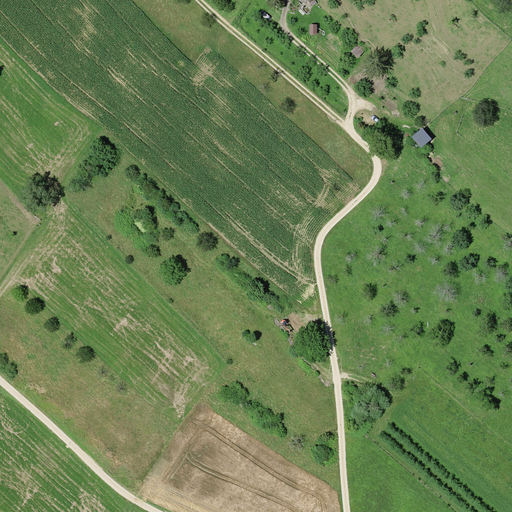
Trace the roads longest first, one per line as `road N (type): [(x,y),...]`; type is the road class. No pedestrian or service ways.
road 1 (track): [(348,511),(320,252),(327,229),(373,184),(380,160),(199,0)]
road 2 (track): [(156,511),(0,381)]
road 3 (track): [(348,126),(359,101),(289,34),(288,0)]
